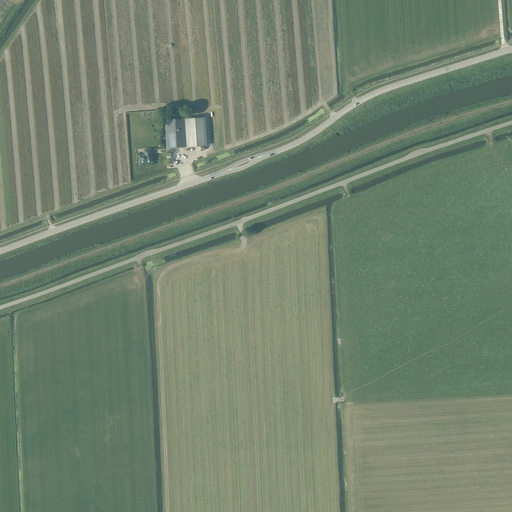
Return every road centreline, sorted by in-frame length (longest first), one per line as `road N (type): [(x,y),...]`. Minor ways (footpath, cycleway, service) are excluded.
road 1 (unclassified): [(0,307),(511,122)]
road 2 (tertiary): [(268,154),(370,94),(511,48)]
road 3 (tertiary): [(0,251),(219,173)]
